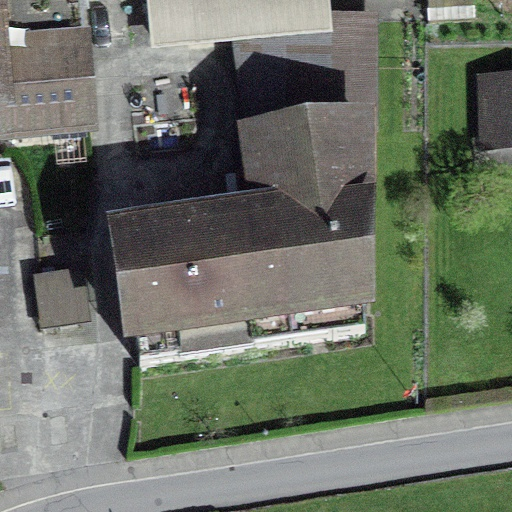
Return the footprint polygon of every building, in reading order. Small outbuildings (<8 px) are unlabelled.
[(146,0),(150,38),(329,21),(326,0),(146,0)] [(81,36),(0,46),(0,134),(1,140),(93,128),(81,36)] [(362,336),(368,58),(327,55),(322,82),(250,93),(253,178),(238,179),(243,208),(263,352),(362,336)] [(511,133),(511,82),(484,84),(486,135),(511,133)] [(263,352),(243,208),(121,224),(141,369),(263,352)]
